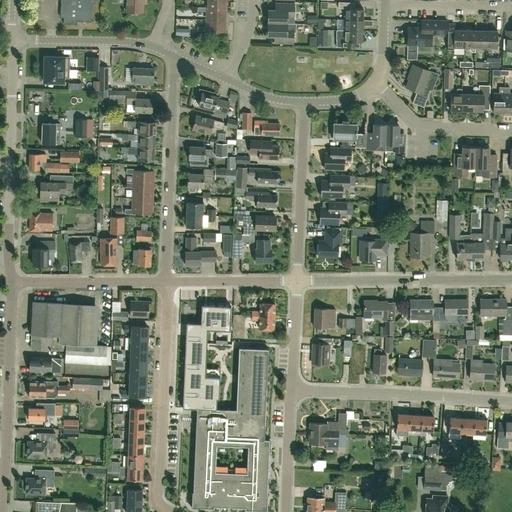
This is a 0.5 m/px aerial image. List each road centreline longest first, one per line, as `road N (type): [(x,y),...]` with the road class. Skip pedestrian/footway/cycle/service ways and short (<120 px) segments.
road 1 (residential): [(12,281),(14,39)]
road 2 (residential): [(167,511),(158,501),(166,281)]
road 3 (residential): [(2,511),(12,281)]
road 4 (residential): [(166,281),(179,58)]
road 5 (residential): [(511,402),(292,389)]
road 6 (residential): [(511,279),(298,280)]
road 7 (residential): [(304,101),(298,280)]
road 8 (residential): [(511,128),(421,126),(374,81)]
road 9 (residential): [(166,281),(12,281)]
road 10 (residential): [(151,46),(14,39)]
road 11 (residential): [(298,280),(166,281)]
road 12 (residential): [(511,6),(384,3)]
road 13 (residential): [(292,389),(286,511)]
